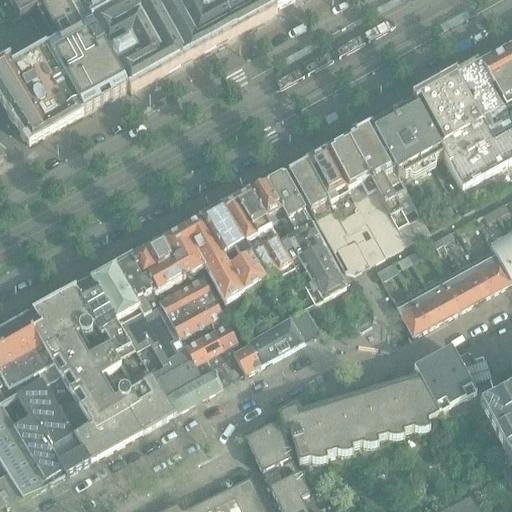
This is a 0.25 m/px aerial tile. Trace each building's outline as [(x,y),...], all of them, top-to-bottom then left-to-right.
[(91,24),(77,0),(0,0),(0,13),(2,18),(0,19),(0,69),(9,64),(14,72),(48,53),(84,118),(129,93),(91,24)] [(276,13),(268,0),(134,0),(91,24),(129,93),(276,13)] [(300,0),(268,0),(276,13),(300,0)] [(28,149),(84,118),(48,53),(14,72),(9,64),(0,69),(0,103),(7,114),(6,115),(8,117),(7,118),(11,125),(13,125),(20,135),(19,137),(22,143),(25,143),(28,149)] [(511,53),(482,70),(506,114),(510,122),(511,125),(511,53)] [(493,132),(488,122),(503,113),(504,115),(506,114),(482,70),(415,106),(441,155),(449,170),(458,185),(462,192),(511,164),(511,125),(510,122),(493,132)] [(441,155),(415,106),(370,131),(394,176),(395,176),(397,179),(441,155)] [(428,238),(400,185),(394,176),(370,131),(348,143),(407,249),(428,238)] [(348,143),(325,156),(365,228),(375,245),(384,262),(404,251),(407,249),(348,143)] [(354,279),(384,262),(375,245),(365,228),(325,156),(288,176),(345,276),(354,279)] [(311,229),(283,179),(266,188),(285,221),(268,230),(278,247),(311,229)] [(285,221),(266,188),(249,197),(268,230),(285,221)] [(294,274),(289,266),(278,247),(268,230),(249,197),(234,205),(281,281),(294,274)] [(281,281),(234,205),(222,212),(265,284),(267,288),(280,281),(281,281)] [(508,215),(504,207),(492,214),(497,222),(508,215)] [(265,284),(222,212),(200,224),(246,296),(265,284)] [(497,222),(492,214),(482,219),(486,228),(497,222)] [(478,230),(475,223),(464,229),(467,236),(478,230)] [(246,296),(200,224),(184,233),(205,272),(223,308),(224,310),(246,296)] [(289,266),(321,247),(311,229),(278,247),(289,266)] [(205,272),(184,233),(162,245),(172,263),(156,272),(143,280),(158,307),(162,304),(158,297),(205,272)] [(442,249),(453,243),(450,237),(438,243),(442,249)] [(511,286),(511,249),(507,240),(489,249),(493,255),(490,256),(509,289),(511,288),(511,287),(511,286)] [(442,249),(438,243),(429,248),(432,255),(442,249)] [(172,263),(162,245),(147,253),(156,272),(172,263)] [(329,263),(321,247),(289,266),(294,274),(298,281),(329,263)] [(156,272),(147,253),(131,262),(142,280),(143,280),(156,272)] [(410,267),(421,260),(418,254),(407,261),(410,267)] [(509,289),(490,256),(472,267),(490,300),(509,289)] [(410,267),(407,261),(397,266),(400,272),(410,267)] [(158,307),(143,280),(142,280),(131,262),(115,270),(142,320),(160,311),(158,307)] [(306,295),(337,278),(329,263),(298,281),(306,295)] [(490,300),(472,267),(456,275),(474,308),(490,300)] [(142,320),(115,270),(91,284),(131,350),(148,340),(152,346),(176,370),(190,362),(184,351),(180,344),(168,325),(160,311),(142,320)] [(385,272),(377,277),(380,283),(381,284),(387,281),(388,278),(385,272)] [(474,308),(456,275),(440,284),(458,317),(474,308)] [(315,310),(346,293),(337,278),(306,295),(315,310)] [(212,300),(203,283),(189,290),(199,307),(212,300)] [(131,350),(91,284),(75,292),(109,350),(134,392),(152,382),(138,359),(136,360),(131,350)] [(458,317),(440,284),(424,293),(442,326),(458,317)] [(185,315),(199,307),(189,290),(175,298),(185,315)] [(78,445),(91,466),(142,438),(175,419),(154,385),(152,382),(134,392),(109,350),(75,292),(26,319),(45,353),(50,350),(53,356),(53,360),(51,362),(55,368),(54,369),(61,381),(75,404),(93,433),(76,443),(78,445)] [(442,326),(424,293),(409,300),(428,334),(442,326)] [(185,315),(175,298),(162,304),(158,307),(160,311),(168,325),(185,315)] [(223,321),(212,300),(199,307),(210,328),(223,321)] [(428,334),(409,300),(394,309),(408,334),(412,342),(428,334)] [(312,308),(309,302),(299,307),(303,313),(312,308)] [(210,328),(199,307),(185,315),(196,335),(210,328)] [(262,371),(320,339),(321,338),(306,314),(302,316),(301,316),(289,323),(249,347),(262,371)] [(196,335),(185,315),(168,325),(180,344),(196,335)] [(55,368),(51,362),(53,360),(53,356),(50,350),(45,353),(26,319),(0,333),(0,390),(3,396),(0,398),(0,409),(1,409),(18,399),(41,385),(45,391),(61,381),(54,369),(55,368)] [(238,349),(227,328),(213,336),(223,353),(231,349),(233,351),(238,349)] [(223,353),(213,336),(198,343),(208,361),(223,353)] [(208,361),(198,343),(184,351),(190,362),(194,369),(208,361)] [(262,371),(249,347),(246,348),(248,351),(236,358),(231,361),(242,380),(244,379),(244,380),(245,380),(262,371)] [(154,385),(175,419),(222,393),(221,391),(242,380),(231,361),(236,358),(233,351),(231,349),(223,353),(208,361),(194,369),(190,362),(176,370),(178,371),(154,385)] [(495,402),(484,367),(476,369),(469,356),(454,361),(450,355),(417,372),(413,374),(419,385),(438,420),(444,430),(461,421),(480,411),(495,402)] [(427,426),(438,420),(419,385),(413,387),(411,382),(405,384),(401,383),(395,385),(387,390),(380,392),(375,391),(370,393),(362,397),(354,400),(350,399),(344,401),(336,405),(328,407),(324,407),(318,409),(310,413),(297,417),(295,414),(297,413),(296,412),(290,415),(286,417),(283,419),(279,422),(280,425),(285,443),(290,441),(299,469),(311,465),(311,466),(315,467),(319,467),(322,466),(326,465),(326,466),(327,465),(326,461),(337,457),(336,458),(340,459),(344,459),(348,459),(351,458),(353,458),(351,453),(362,450),(366,451),(370,451),(373,451),(377,450),(378,450),(377,445),(388,442),(388,443),(392,443),(396,444),(399,443),(403,442),(404,442),(402,438),(414,434),(413,435),(417,436),(421,436),(425,435),(428,434),(428,435),(430,434),(427,426)] [(93,433),(75,404),(55,409),(45,391),(41,385),(18,399),(33,423),(68,479),(79,473),(66,452),(78,445),(76,443),(93,433)] [(511,392),(495,402),(480,411),(511,469),(511,392)] [(68,479),(33,423),(16,434),(1,409),(0,409),(0,468),(21,505),(23,504),(37,496),(68,479)] [(309,499),(294,469),(290,462),(285,443),(280,425),(245,444),(267,488),(269,487),(270,493),(279,511),(303,511),(300,503),(309,499)] [(91,466),(78,445),(66,452),(79,473),(91,466)] [(8,511),(21,505),(0,468),(0,501),(5,510),(5,511),(8,511)] [(264,511),(249,483),(249,482),(189,511),(179,511),(177,507),(167,511),(264,511)] [(475,511),(470,500),(446,511),(475,511)]
